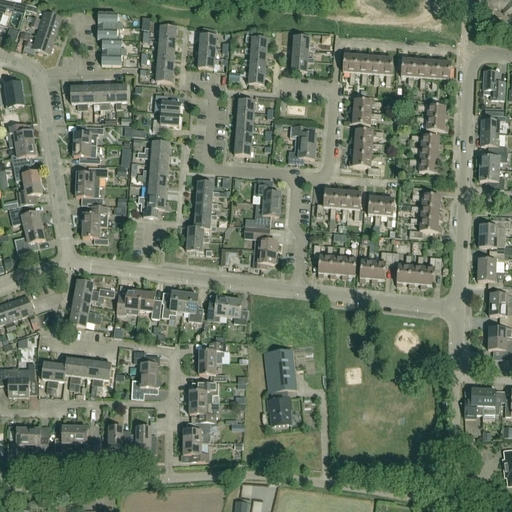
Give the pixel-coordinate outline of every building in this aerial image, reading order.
[(511,16),(511,0),(486,0),(486,10),(504,11),(504,16),(511,16)] [(0,2),(0,14),(5,16),(9,6),(0,2)] [(34,20),(33,25),(58,32),(62,20),(45,15),(42,23),(34,20)] [(54,45),(58,32),(33,25),(32,29),(39,31),(37,39),(54,45)] [(161,30),(160,41),(176,42),(177,31),(161,30)] [(200,49),(216,50),(217,39),(217,34),(203,31),(203,38),(201,38),(200,49)] [(253,41),(253,38),(253,34),(247,33),(247,38),(246,44),(252,44),(252,51),(267,52),(268,42),(253,41)] [(50,57),(54,45),(37,39),(34,47),(27,44),(25,49),(33,52),(50,57)] [(294,40),(293,52),(309,53),(315,54),(315,49),(309,49),(310,41),(294,40)] [(175,53),(176,42),(160,41),(159,52),(175,53)] [(215,61),(216,50),(200,49),(199,60),(215,61)] [(266,64),(267,52),(252,51),(246,51),(245,55),(251,56),(251,63),(266,64)] [(174,64),(175,53),(159,52),(158,63),(174,64)] [(308,60),(309,53),(293,52),(293,64),(308,65),(314,65),(315,61),(308,60)] [(356,76),(356,58),(350,57),(350,54),(345,53),(343,75),(351,75),(350,86),(355,86),(356,76)] [(368,77),(369,59),(362,58),(362,55),(356,54),(356,58),(356,76),(363,76),(362,86),(367,87),(368,77)] [(380,78),(380,59),(373,59),(374,55),(369,55),(369,59),(368,77),(375,77),(374,87),(379,87),(380,78)] [(381,56),(380,59),(380,78),(386,78),(386,88),(391,88),(392,78),(392,79),(393,61),(386,60),(386,56),(381,56)] [(414,80),(414,62),(408,62),(408,58),(403,58),(403,61),(402,61),(401,79),(409,80),(408,90),(413,90),(414,80)] [(426,81),(426,63),(420,62),(420,59),(415,58),(414,62),(414,80),(421,81),(420,90),(425,91),(426,81)] [(438,82),(438,64),(432,63),(432,60),(427,59),(426,63),(426,81),(432,81),(432,91),(437,92),(438,82)] [(217,68),(217,63),(215,63),(215,61),(199,60),(198,71),(215,72),(215,68),(217,68)] [(438,60),(438,64),(438,82),(445,82),(444,92),(449,93),(450,83),(451,65),(444,64),(444,61),(438,60)] [(265,75),(266,64),(251,63),(245,62),(245,67),(251,67),(250,74),(265,75)] [(173,75),(174,64),(158,63),(157,74),(173,75)] [(308,72),(308,65),(293,64),(292,74),(306,75),(306,78),(313,78),(314,72),(308,72)] [(172,86),(173,75),(157,74),(157,85),(172,86)] [(249,87),(265,88),(265,75),(250,74),(244,74),(244,75),(241,75),(241,78),(244,78),(250,79),(249,87)] [(504,96),(505,89),(498,88),(498,75),(484,74),(483,93),(492,94),(491,96),(491,103),(504,103),(504,96)] [(25,108),(23,96),(21,86),(5,89),(7,96),(9,110),(25,108)] [(117,105),(116,88),(105,89),(106,112),(111,112),(111,105),(117,105)] [(128,104),(128,96),(127,88),(116,88),(117,105),(117,112),(122,112),(122,105),(128,104)] [(84,113),(83,89),(71,90),(72,96),(72,107),(78,106),(79,113),(84,113)] [(95,106),(94,89),(83,89),(84,113),(89,113),(89,106),(95,106)] [(106,112),(105,89),(94,89),(95,106),(101,106),(101,112),(106,112)] [(163,105),(162,116),(181,118),(182,106),(168,105),(168,98),(156,97),(156,103),(163,105)] [(350,115),(354,115),(372,116),(372,109),(382,110),(382,105),(373,104),(355,102),(354,110),(351,110),(350,115)] [(240,103),(239,114),(255,115),(256,104),(240,103)] [(302,104),(284,104),(283,112),(302,113),(302,104)] [(428,114),(428,120),(446,122),(449,122),(450,117),(446,117),(446,110),(428,108),(428,109),(419,108),(418,113),(428,114)] [(254,126),(255,115),(239,114),(238,125),(254,126)] [(382,117),(372,116),(354,115),(353,122),(350,121),(349,127),(353,127),(371,129),(371,122),(381,122),(382,117)] [(180,129),(181,118),(162,116),(161,123),(155,122),(153,133),(166,135),(166,128),(180,129)] [(500,124),(505,124),(509,124),(509,119),(506,119),(504,119),(494,118),(493,123),(482,123),(481,136),(499,137),(500,124)] [(445,129),(446,122),(428,120),(418,119),(417,125),(427,125),(427,133),(445,134),(448,134),(449,129),(445,129)] [(253,136),(254,126),(238,125),(237,135),(253,136)] [(32,134),(28,134),(27,127),(7,130),(7,132),(9,143),(10,150),(35,146),(32,134)] [(104,130),(88,130),(87,136),(75,135),(75,147),(97,148),(97,140),(99,140),(99,136),(104,136),(104,130)] [(305,131),(292,130),(291,141),(296,141),(296,148),(317,150),(318,138),(304,137),(305,131)] [(351,145),(355,145),(374,146),(374,139),(384,140),(384,135),(375,134),(356,133),(356,140),(352,140),(351,145)] [(252,148),(253,136),(237,135),(236,146),(252,148)] [(499,149),(499,137),(481,136),(481,149),(493,149),(492,154),(507,155),(507,150),(499,149)] [(422,144),(421,151),(439,153),(443,153),(443,148),(440,147),(440,140),(422,139),(412,138),(412,143),(422,144)] [(146,151),(146,155),(169,157),(170,146),(153,145),(153,151),(146,151)] [(383,147),(374,146),(355,145),(355,152),(351,152),(350,157),(354,157),(373,158),(373,151),(383,152),(383,147)] [(36,158),(35,146),(16,149),(17,157),(11,158),(13,168),(26,166),(25,160),(36,158)] [(251,159),(252,148),(236,146),(235,158),(251,159)] [(97,160),(97,148),(75,147),(75,159),(86,160),(86,166),(101,166),(101,160),(97,160)] [(316,163),(317,150),(296,148),(296,149),(296,155),(290,155),(289,166),(302,167),(302,162),(316,163)] [(439,159),(439,153),(421,151),(411,150),(411,155),(421,156),(421,163),(438,164),(442,165),(443,159),(439,159)] [(507,155),(492,154),(492,160),(481,159),(480,172),(499,173),(499,165),(507,165),(507,155)] [(169,169),(169,157),(146,155),(145,161),(152,161),(151,167),(169,169)] [(382,159),(373,158),(354,157),(354,164),(350,163),(349,169),(353,169),(369,170),(368,177),(381,178),(381,171),(371,171),(372,163),(382,164),(382,159)] [(438,171),(438,164),(421,163),(410,162),(410,167),(420,168),(420,175),(438,177),(438,176),(441,177),(442,171),(438,171)] [(24,182),(25,188),(41,186),(39,175),(33,176),(31,167),(14,170),(16,184),(24,182)] [(168,180),(169,169),(151,167),(151,173),(144,173),(144,178),(168,180)] [(94,186),(100,186),(100,177),(103,177),(108,177),(108,171),(103,171),(90,171),(90,176),(77,176),(77,188),(94,188),(94,186)] [(498,180),(499,173),(480,172),(480,184),(491,185),(491,192),(504,193),(504,180),(498,180)] [(167,191),(168,180),(144,178),(140,178),(138,178),(138,182),(140,183),(144,183),(150,183),(150,189),(167,191)] [(199,185),(198,198),(213,199),(220,200),(220,199),(227,199),(227,195),(220,195),(214,194),(214,186),(199,185)] [(43,196),(41,186),(25,188),(26,193),(18,194),(20,209),(34,207),(33,200),(36,200),(36,197),(43,196)] [(99,200),(99,188),(94,188),(77,188),(77,200),(89,200),(88,206),(103,206),(103,200),(99,200)] [(282,196),(270,195),(270,189),(258,188),(258,194),(255,194),(254,199),(260,199),(260,207),(281,208),(282,196)] [(166,202),(167,191),(150,189),(149,195),(143,195),(142,200),(166,202)] [(336,211),(337,193),(330,192),(331,189),(326,189),(324,207),(318,207),(317,219),(323,220),(324,210),(331,211),(330,220),(336,220),(336,211)] [(347,212),(349,194),(343,193),(343,190),(338,190),(337,193),(336,211),(343,212),(343,222),(348,222),(348,212),(347,212)] [(349,190),(349,194),(347,212),(348,212),(355,213),(354,222),(359,223),(360,213),(362,195),(354,194),(355,191),(349,190)] [(412,202),(423,203),(422,209),(422,210),(440,211),(443,212),(444,209),(443,209),(443,206),(440,206),(441,199),(425,197),(426,191),(413,190),(412,202)] [(381,219),(382,201),(375,200),(375,198),(373,197),(373,196),(370,196),(370,200),(368,218),(376,218),(375,228),(380,229),(381,219)] [(382,197),(382,201),(381,219),(388,219),(387,229),(392,230),(393,220),(394,202),(387,201),(387,198),(385,198),(385,197),(382,197)] [(213,206),(213,199),(198,198),(197,210),(213,211),(219,211),(219,210),(222,210),(222,206),(219,206),(213,206)] [(170,208),(166,207),(166,202),(142,200),(140,199),(139,206),(142,206),(141,214),(144,215),(144,220),(159,221),(159,213),(165,213),(169,213),(170,208)] [(280,220),(281,208),(260,207),(257,207),(255,230),(266,231),(267,219),(280,220)] [(439,218),(440,211),(422,210),(422,209),(412,209),(411,214),(422,215),(421,221),(421,222),(439,223),(443,224),(443,221),(442,221),(442,218),(439,218)] [(24,226),(26,233),(42,229),(39,215),(26,218),(24,210),(10,214),(14,228),(24,226)] [(212,217),(213,211),(197,210),(196,221),(217,222),(218,222),(218,218),(212,217)] [(107,229),(108,211),(96,211),(96,217),(84,217),(84,228),(107,229)] [(505,231),(511,231),(511,223),(505,223),(505,219),(493,219),(493,223),(492,229),(480,228),(479,239),(505,240),(505,231)] [(196,221),(196,231),(205,231),(205,232),(210,233),(217,234),(217,233),(224,233),(228,230),(217,229),(216,229),(217,222),(196,221)] [(438,230),(439,223),(421,222),(421,221),(411,221),(410,226),(421,226),(420,234),(410,233),(409,239),(422,240),(422,234),(438,235),(442,236),(442,233),(441,233),(441,230),(438,230)] [(107,229),(84,228),(84,241),(95,241),(95,247),(109,247),(109,241),(100,241),(101,229),(107,229)] [(46,242),(42,229),(26,233),(27,240),(16,242),(19,257),(31,254),(29,246),(46,242)] [(257,237),(256,254),(277,256),(278,244),(269,243),(270,238),(266,238),(266,231),(246,230),(246,237),(257,237)] [(189,238),(189,242),(210,244),(210,240),(204,240),(204,239),(205,232),(205,231),(196,231),(189,231),(189,238)] [(504,257),(505,240),(479,239),(479,250),(492,251),(491,257),(504,257)] [(188,246),(188,254),(190,254),(203,255),(203,252),(203,247),(204,244),(210,245),(210,244),(189,242),(188,246)] [(222,252),(221,269),(229,270),(230,261),(229,261),(229,259),(238,260),(239,253),(230,252),(230,247),(224,247),(224,252),(223,252),(222,252)] [(332,259),(333,259),(333,249),(328,249),(327,258),(320,258),(321,248),(315,248),(314,260),(320,260),(318,276),(319,276),(319,280),(324,280),(324,276),(330,277),(331,277),(332,259)] [(344,260),(345,260),(345,250),(340,249),(339,259),(333,259),(332,259),(331,277),(330,277),(330,281),(336,281),(336,277),(342,278),(343,278),(344,260)] [(351,260),(345,260),(344,260),(343,278),(342,278),(342,282),(348,282),(348,278),(355,279),(356,261),(357,251),(352,251),(351,260)] [(276,268),(277,256),(256,254),(254,271),(268,272),(268,267),(276,268)] [(373,264),(374,264),(375,254),(369,254),(369,264),(361,263),(360,281),(360,285),(365,285),(365,281),(372,282),(373,264)] [(386,268),(392,268),(393,255),(381,254),(381,265),(374,264),(373,264),(372,282),(372,286),(377,286),(378,282),(385,283),(386,268)] [(411,268),(411,264),(412,259),(407,258),(406,268),(399,267),(399,256),(393,255),(392,268),(398,269),(397,285),(398,285),(397,289),(402,290),(403,286),(409,286),(411,268)] [(504,274),(504,265),(504,257),(491,257),(491,263),(478,262),(478,273),(504,274)] [(422,270),(423,270),(424,260),(419,259),(418,269),(411,268),(409,286),(409,290),(414,290),(414,287),(421,287),(422,270)] [(430,270),(423,270),(422,270),(421,287),(421,291),(426,292),(426,288),(434,288),(435,273),(441,274),(442,261),(430,260),(430,270)] [(504,284),(504,274),(478,273),(478,284),(490,285),(490,291),(503,291),(507,291),(508,285),(504,285),(504,284)] [(78,283),(76,294),(100,299),(100,294),(94,293),(95,286),(78,283)] [(117,290),(108,289),(106,300),(116,301),(117,290)] [(511,291),(507,291),(503,291),(503,297),(490,297),(490,308),(511,308),(511,291)] [(140,312),(142,295),(128,293),(127,299),(120,298),(117,317),(125,318),(126,317),(139,318),(140,312)] [(99,303),(100,299),(76,294),(74,305),(91,308),(92,302),(99,303)] [(184,315),(186,296),(173,294),(172,307),(165,306),(163,320),(170,321),(171,317),(177,318),(178,314),(184,315)] [(156,297),(142,295),(140,312),(153,314),(152,321),(160,322),(163,303),(155,302),(156,297)] [(199,298),(186,296),(184,315),(190,316),(189,323),(202,325),(204,311),(197,310),(199,298)] [(29,299),(16,303),(22,320),(30,318),(32,325),(37,324),(34,316),(29,299)] [(228,319),(230,301),(218,300),(216,309),(210,308),(209,323),(220,324),(221,318),(228,319)] [(243,303),(230,301),(228,319),(236,320),(235,326),(247,327),(249,313),(242,312),(243,303)] [(22,320),(16,303),(4,307),(13,332),(17,331),(14,323),(22,320)] [(90,314),(91,308),(74,305),(72,316),(99,321),(100,316),(97,316),(97,315),(90,314)] [(13,332),(4,307),(0,308),(0,327),(5,326),(8,334),(13,332)] [(511,308),(490,308),(489,319),(502,319),(502,325),(511,325),(511,308)] [(98,326),(99,321),(72,316),(70,327),(87,330),(88,324),(95,325),(98,326)] [(511,342),(511,325),(502,325),(502,331),(489,331),(489,342),(511,342)] [(511,342),(489,342),(488,353),(501,353),(500,363),(511,363),(511,342)] [(14,352),(12,346),(3,349),(5,355),(14,352)] [(228,354),(227,354),(227,348),(212,348),(212,353),(200,353),(200,366),(223,366),(227,366),(228,354)] [(141,367),(141,378),(157,379),(158,367),(146,367),(146,355),(134,355),(134,366),(141,367)] [(76,386),(78,362),(68,361),(67,367),(65,384),(66,378),(71,379),(70,385),(76,386)] [(87,381),(89,363),(78,362),(76,386),(81,386),(81,380),(87,381)] [(97,389),(100,364),(89,363),(87,381),(93,382),(91,400),(96,401),(97,389)] [(112,366),(100,364),(97,389),(102,389),(103,382),(110,383),(112,366)] [(53,390),(56,366),(45,365),(43,382),(49,383),(48,389),(53,390)] [(36,384),(35,372),(35,366),(29,366),(29,372),(19,372),(19,400),(30,399),(30,384),(36,384)] [(65,384),(67,367),(56,366),(53,390),(58,391),(59,384),(65,384)] [(216,377),(217,366),(223,366),(200,366),(200,377),(212,378),(212,383),(226,383),(226,377),(216,377)] [(19,400),(19,372),(19,373),(13,373),(13,372),(0,372),(0,388),(5,388),(5,390),(7,392),(9,392),(9,400),(19,400)] [(157,391),(157,389),(159,390),(160,388),(160,382),(159,380),(157,380),(157,379),(141,378),(140,384),(133,383),(132,401),(144,402),(145,391),(157,391)] [(217,406),(217,394),(218,394),(218,388),(203,387),(202,394),(191,393),(191,405),(217,406)] [(471,404),(466,404),(465,418),(465,420),(477,420),(477,418),(483,418),(484,393),(472,392),(471,404)] [(293,412),(291,399),(289,400),(288,393),(272,395),(271,395),(272,401),(267,402),(268,414),(269,414),(271,430),(292,428),(291,413),(293,412)] [(496,393),(484,393),(483,418),(483,421),(495,422),(495,417),(501,417),(501,405),(495,405),(496,393)] [(217,417),(217,406),(191,405),(190,417),(202,417),(202,423),(217,423),(217,417)] [(185,433),(184,445),(202,445),(203,433),(211,433),(211,425),(196,425),(196,433),(185,433)] [(75,446),(75,429),(63,429),(63,441),(56,441),(56,455),(56,458),(61,458),(61,455),(63,455),(63,446),(75,446)] [(88,430),(75,429),(75,446),(80,446),(80,449),(85,453),(87,453),(87,455),(100,455),(100,442),(87,442),(88,430)] [(123,452),(126,452),(126,456),(129,456),(130,452),(130,436),(123,436),(123,430),(110,430),(110,450),(123,450),(123,452)] [(138,451),(139,451),(139,459),(147,459),(147,457),(157,457),(157,447),(151,447),(151,430),(137,430),(138,451)] [(29,448),(29,431),(17,431),(17,443),(11,443),(11,455),(17,455),(17,448),(28,448),(29,448)] [(49,457),(49,443),(49,439),(41,439),(41,431),(29,431),(29,448),(28,448),(28,454),(35,455),(35,457),(47,457),(49,457)] [(202,456),(202,445),(184,445),(184,458),(196,458),(196,465),(210,465),(210,456),(202,456)]
